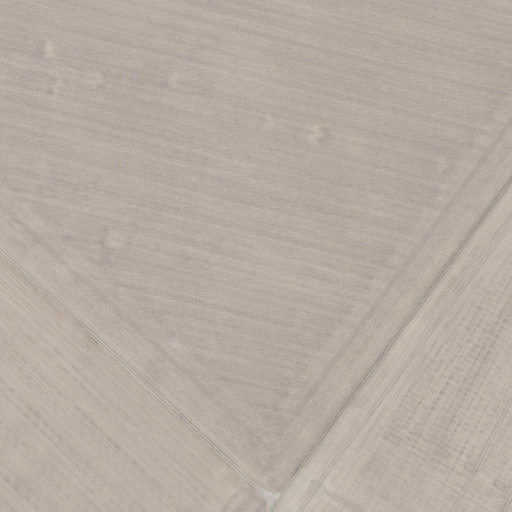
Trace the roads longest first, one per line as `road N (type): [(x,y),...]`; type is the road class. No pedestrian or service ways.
road 1 (track): [(511,187),(277,507)]
road 2 (track): [(277,507),(0,251)]
